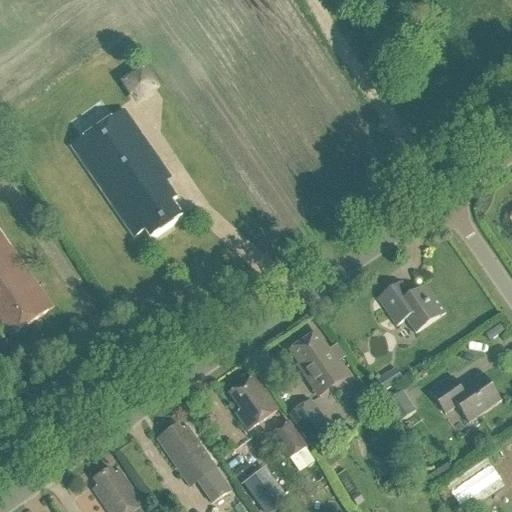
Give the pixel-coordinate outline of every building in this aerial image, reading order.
[(143,74),(125,86),(137,103),(155,91),(143,74)] [(176,200),(165,183),(170,179),(124,113),(72,150),(134,240),(145,233),(151,242),(183,220),(171,204),(176,200)] [(511,199),(500,207),(509,222),(511,220),(511,199)] [(0,323),(11,339),(53,310),(0,233),(0,323)] [(397,328),(407,321),(416,336),(447,315),(427,287),(411,298),(402,284),(378,301),(397,328)] [(316,337),(293,352),(305,370),(302,372),(318,395),(347,376),(339,364),(345,360),(338,349),(329,355),(316,337)] [(375,382),(382,394),(399,383),(392,371),(375,382)] [(446,416),(458,408),(470,425),(503,403),(485,376),(462,391),(453,378),(431,394),(446,416)] [(254,380),(230,396),(253,430),(279,412),(267,393),(264,395),(254,380)] [(354,384),(341,390),(348,404),(361,398),(354,384)] [(385,405),(399,425),(417,413),(403,393),(385,405)] [(288,417),(311,451),(333,435),(310,402),(288,417)] [(381,443),(369,419),(353,427),(364,451),(381,443)] [(291,424),(271,437),(288,463),(308,449),(291,424)] [(191,489),(198,485),(213,506),(232,493),(216,471),(217,471),(209,459),(188,429),(184,432),(180,427),(164,438),(169,444),(163,449),(183,477),(191,489)] [(107,511),(140,511),(144,508),(121,473),(116,477),(111,470),(94,482),(99,489),(94,492),(107,511)] [(266,470),(241,487),(259,511),(273,511),(288,501),(266,470)]
